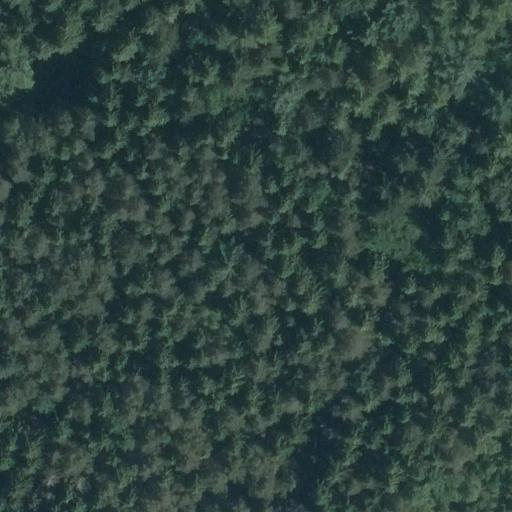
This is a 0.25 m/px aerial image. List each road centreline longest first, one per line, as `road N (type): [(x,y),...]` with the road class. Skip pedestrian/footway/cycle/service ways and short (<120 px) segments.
road 1 (track): [(409,240),(282,511)]
road 2 (track): [(409,240),(511,21)]
road 3 (track): [(134,1),(0,110)]
road 4 (track): [(392,511),(511,414)]
